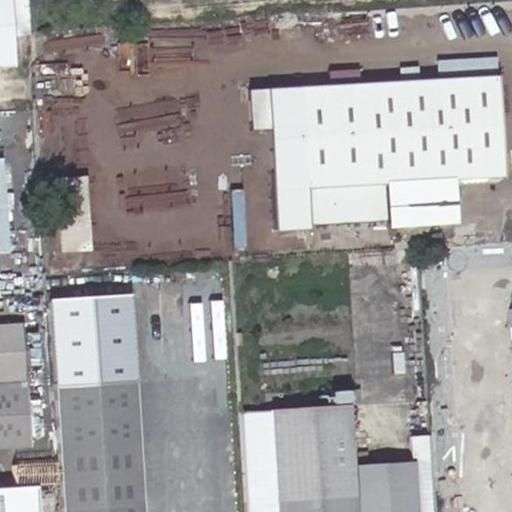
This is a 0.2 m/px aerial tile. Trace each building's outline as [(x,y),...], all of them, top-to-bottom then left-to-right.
[(495,71),(243,89),(246,128),(264,126),(272,227),(306,223),(305,221),(384,215),(382,182),(503,173),(495,71)] [(52,177),(57,252),(87,250),(82,174),(52,177)] [(52,390),(135,385),(130,296),(47,301),(52,390)] [(0,452),(23,451),(16,333),(0,334),(0,452)] [(52,390),(60,511),(142,506),(135,385),(52,390)] [(419,511),(418,467),(358,470),(354,410),(241,417),(247,511),(419,511)] [(14,483),(55,483),(55,458),(15,457),(14,483)] [(0,511),(8,511),(26,510),(24,488),(0,489),(0,511)]
